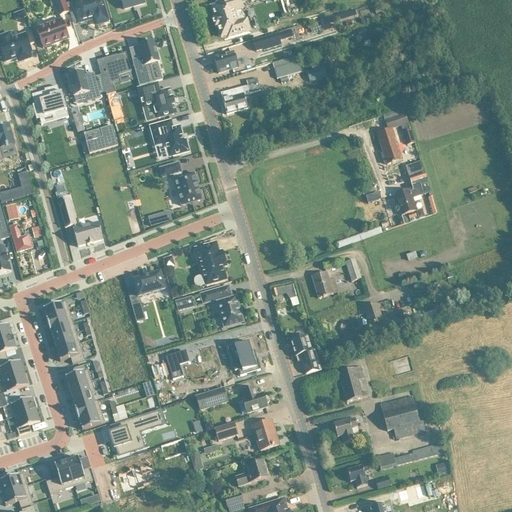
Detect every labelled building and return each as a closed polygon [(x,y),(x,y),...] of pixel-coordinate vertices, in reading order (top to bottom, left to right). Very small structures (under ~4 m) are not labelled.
[(53,0),(60,16),(69,13),(64,0),(53,0)] [(79,23),(87,21),(94,19),(96,25),(108,22),(101,0),(87,0),(85,0),(77,0),(73,1),(79,23)] [(121,0),(124,10),(145,4),(143,0),(121,0)] [(219,6),(212,8),(215,19),(218,27),(221,38),(228,36),(229,38),(250,31),(246,20),(245,21),(241,9),(243,9),(241,4),(251,1),(251,2),(259,0),(265,0),(266,3),(274,1),(274,2),(277,2),(276,0),(277,0),(232,0),(219,4),(219,6)] [(27,18),(25,10),(13,14),(16,22),(27,18)] [(354,10),(330,17),(332,23),(356,16),(354,10)] [(36,30),(40,39),(43,49),(69,39),(62,20),(36,30)] [(308,26),(282,30),(283,39),(309,35),(308,26)] [(0,46),(2,53),(6,63),(17,58),(19,63),(32,58),(31,53),(32,53),(25,34),(12,38),(10,32),(0,36),(0,46)] [(278,34),(253,42),(256,52),(262,50),(263,51),(281,45),(280,41),(278,34)] [(142,58),(132,61),(140,87),(163,81),(158,63),(160,63),(154,42),(139,46),(139,47),(142,58)] [(233,53),(213,60),(218,74),(238,67),(233,53)] [(107,73),(101,74),(107,96),(116,94),(113,86),(121,84),(119,77),(131,74),(126,54),(117,56),(117,58),(112,60),(111,58),(104,60),(107,73)] [(277,62),(273,63),(277,80),(280,79),(281,84),(289,82),(287,77),(301,73),(296,56),(277,62)] [(306,72),(309,83),(327,77),(324,67),(306,72)] [(100,95),(95,78),(94,74),(84,77),(83,72),(68,76),(74,98),(84,95),(87,103),(101,99),(100,95)] [(248,87),(221,94),(227,115),(248,110),(244,96),(250,94),(261,91),(257,79),(256,79),(247,82),(248,87)] [(162,87),(139,93),(144,111),(145,114),(156,111),(158,117),(158,118),(179,112),(173,92),(164,95),(162,87)] [(69,120),(62,95),(60,95),(58,88),(46,92),(47,93),(34,97),(36,106),(34,107),(38,120),(56,115),(58,122),(62,121),(62,122),(69,120)] [(116,94),(107,96),(109,105),(119,102),(116,94)] [(77,108),(71,110),(78,134),(84,132),(82,125),(84,124),(81,115),(79,116),(77,108)] [(401,126),(407,146),(415,143),(411,131),(410,131),(403,110),(383,116),(388,131),(401,126)] [(128,113),(115,116),(120,132),(132,129),(128,113)] [(171,122),(150,128),(156,147),(165,145),(169,158),(188,152),(185,141),(182,142),(180,136),(182,136),(180,128),(173,130),(171,122)] [(0,161),(2,161),(4,160),(0,149),(6,147),(6,148),(8,147),(8,146),(14,145),(9,125),(3,127),(2,126),(0,127),(1,128),(0,127),(0,161)] [(120,146),(115,126),(103,130),(105,138),(89,143),(92,154),(120,146)] [(379,141),(387,165),(392,164),(394,164),(394,163),(402,160),(394,136),(379,141)] [(378,144),(371,146),(380,172),(387,170),(378,144)] [(26,151),(19,155),(22,162),(30,157),(26,151)] [(421,162),(406,167),(410,180),(425,176),(421,162)] [(201,200),(194,175),(182,178),(180,173),(181,173),(179,165),(160,170),(163,178),(174,175),(175,180),(182,206),(201,200)] [(22,188),(0,194),(0,199),(1,204),(32,195),(33,195),(32,192),(26,173),(18,176),(22,188)] [(425,176),(410,180),(412,187),(421,184),(424,195),(430,193),(425,176)] [(376,192),(373,183),(366,186),(366,187),(361,189),(364,197),(376,192)] [(413,189),(395,196),(397,202),(399,202),(403,215),(401,216),(402,217),(404,216),(416,212),(417,211),(413,199),(422,196),(419,187),(413,189)] [(432,197),(428,198),(433,215),(437,214),(432,197)] [(69,201),(59,204),(65,229),(72,227),(77,226),(76,225),(69,201)] [(0,205),(0,239),(0,241),(9,238),(0,205)] [(15,205),(6,207),(9,222),(18,220),(15,205)] [(417,211),(416,212),(419,220),(425,218),(423,212),(420,210),(417,211)] [(415,214),(408,216),(410,223),(417,220),(415,214)] [(155,216),(148,218),(151,227),(158,225),(155,216)] [(77,226),(72,227),(78,248),(87,246),(87,247),(94,245),(94,244),(103,241),(98,224),(78,230),(77,226)] [(17,225),(9,228),(11,233),(16,253),(33,249),(29,236),(21,238),(17,225)] [(40,227),(32,229),(34,239),(42,237),(40,227)] [(379,228),(337,243),(338,248),(381,233),(379,228)] [(195,249),(196,250),(196,251),(194,254),(196,259),(199,261),(206,286),(226,280),(223,268),(227,267),(222,252),(219,253),(216,244),(195,249)] [(4,248),(0,248),(0,275),(11,272),(4,248)] [(425,249),(417,252),(420,259),(427,257),(425,250),(425,249)] [(175,267),(172,257),(163,260),(166,269),(175,267)] [(346,265),(352,282),(361,279),(355,260),(346,263),(344,259),(324,265),(326,271),(346,265)] [(327,273),(312,278),(319,299),(333,295),(329,280),(327,273)] [(137,293),(129,295),(136,322),(145,319),(139,298),(165,290),(160,275),(134,282),(137,293)] [(174,276),(168,277),(171,288),(178,286),(174,276)] [(285,286),(274,289),(276,297),(286,294),(287,294),(285,287),(285,286)] [(224,329),(243,323),(236,298),(232,299),(231,297),(231,296),(229,287),(201,295),(204,305),(217,301),(218,303),(217,303),(224,329)] [(91,295),(90,295),(95,315),(114,310),(120,329),(132,326),(133,326),(126,300),(116,303),(112,291),(112,289),(109,290),(109,289),(102,291),(103,292),(95,294),(95,295),(91,296),(91,295)] [(177,301),(175,302),(178,312),(186,310),(184,300),(182,300),(177,301)] [(61,305),(45,310),(48,321),(70,314),(66,303),(61,305)] [(364,309),(370,326),(383,322),(377,305),(364,309)] [(401,309),(395,311),(397,318),(403,316),(403,314),(401,309)] [(435,311),(412,319),(415,328),(438,320),(435,311)] [(48,321),(47,321),(51,331),(73,324),(70,314),(48,321)] [(73,324),(51,331),(54,341),(76,334),(73,324)] [(0,340),(12,337),(8,325),(0,327),(0,340)] [(76,334),(54,341),(58,351),(80,344),(76,334)] [(298,363),(301,362),(306,376),(321,371),(315,350),(312,351),(308,337),(305,338),(304,335),(296,337),(297,340),(290,342),(295,358),(296,357),(298,363)] [(12,337),(0,340),(0,361),(8,359),(5,352),(15,349),(12,337)] [(242,342),(228,346),(230,354),(237,352),(240,359),(236,360),(239,371),(241,376),(260,371),(255,352),(252,353),(249,342),(243,344),(242,342)] [(80,344),(58,351),(61,362),(70,359),(73,365),(85,361),(80,344)] [(198,349),(188,352),(191,363),(201,360),(198,349)] [(397,359),(401,371),(419,366),(415,353),(397,359)] [(8,359),(0,361),(0,368),(4,380),(24,374),(20,362),(10,365),(8,359)] [(361,367),(349,371),(339,374),(347,403),(368,397),(367,392),(362,394),(358,381),(365,379),(361,367)] [(83,373),(67,379),(70,389),(91,382),(88,372),(83,373)] [(24,374),(4,380),(8,392),(28,386),(24,374)] [(91,382),(70,389),(73,399),(92,393),(95,392),(91,382)] [(150,383),(142,385),(147,399),(154,396),(150,383)] [(224,389),(196,398),(200,411),(228,402),(224,389)] [(243,401),(238,403),(242,415),(247,413),(247,414),(267,408),(266,404),(269,403),(269,402),(268,398),(266,397),(264,398),(263,394),(257,396),(255,389),(242,392),(245,400),(243,401)] [(7,393),(0,395),(0,399),(1,402),(6,400),(19,396),(18,390),(7,393)] [(92,393),(73,399),(77,410),(93,404),(96,404),(92,393)] [(6,400),(1,402),(3,408),(11,405),(21,402),(19,396),(6,400)] [(427,421),(422,404),(414,406),(412,396),(380,405),(387,433),(394,431),(396,441),(425,433),(422,422),(427,421)] [(32,399),(12,405),(16,417),(35,411),(32,399)] [(77,410),(76,410),(79,420),(80,420),(101,413),(98,403),(96,404),(93,404),(77,410)] [(35,411),(16,417),(19,429),(17,430),(19,437),(31,433),(29,426),(39,423),(35,411)] [(101,413),(80,420),(83,430),(100,425),(105,423),(101,413)] [(152,414),(110,427),(114,440),(111,441),(113,448),(115,447),(118,456),(137,450),(132,434),(156,427),(152,414)] [(342,437),(344,445),(355,442),(351,429),(358,427),(355,419),(334,425),(337,438),(342,437)] [(271,421),(252,427),(260,452),(279,446),(271,421)] [(200,422),(193,424),(196,434),(203,432),(200,422)] [(225,426),(215,430),(219,443),(238,436),(234,423),(225,426)] [(444,454),(443,453),(441,444),(412,452),(412,454),(394,459),(393,454),(377,457),(381,472),(444,454)] [(198,454),(190,457),(195,473),(203,470),(198,454)] [(78,459),(67,463),(75,487),(92,481),(88,470),(82,472),(78,459)] [(244,476),(235,478),(238,488),(247,485),(251,484),(269,478),(264,462),(254,465),(246,467),(246,468),(248,474),(244,476)] [(60,480),(54,481),(57,492),(75,487),(67,463),(55,467),(60,480)] [(447,463),(438,465),(441,475),(449,473),(447,463)] [(131,472),(118,476),(123,493),(134,490),(135,492),(147,489),(146,487),(157,483),(152,466),(139,470),(138,468),(131,470),(131,472)] [(350,483),(355,482),(357,489),(368,486),(364,473),(369,472),(367,466),(347,472),(350,483)] [(23,476),(0,483),(0,485),(3,495),(27,487),(23,476)] [(391,486),(389,477),(375,481),(377,490),(391,486)] [(54,481),(47,484),(51,495),(57,492),(54,481)] [(27,487),(3,495),(6,506),(19,502),(21,508),(33,505),(27,487)] [(152,511),(153,511),(152,508),(170,502),(167,492),(168,491),(168,490),(133,501),(133,503),(134,502),(136,502),(138,509),(137,510),(135,510),(135,511),(131,511),(152,511)] [(240,494),(224,499),(227,508),(243,503),(240,494)] [(98,496),(80,501),(82,508),(100,503),(98,496)] [(289,511),(287,511),(283,500),(250,511),(289,511)]
